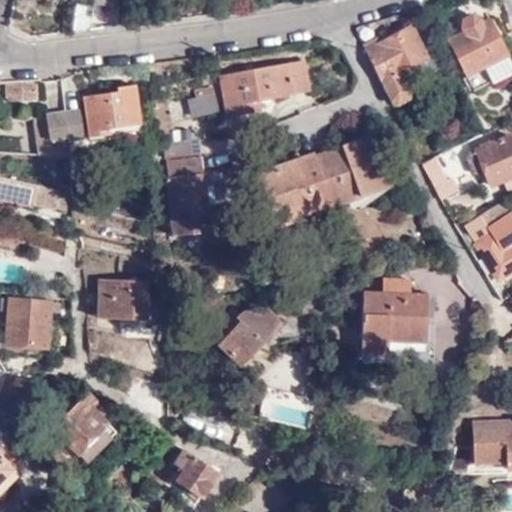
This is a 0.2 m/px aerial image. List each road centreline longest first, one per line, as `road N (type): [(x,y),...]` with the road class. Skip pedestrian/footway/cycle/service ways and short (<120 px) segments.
road 1 (residential): [(0,65),(301,24),(396,0)]
road 2 (residential): [(202,511),(225,482),(257,463),(299,464),(394,490)]
